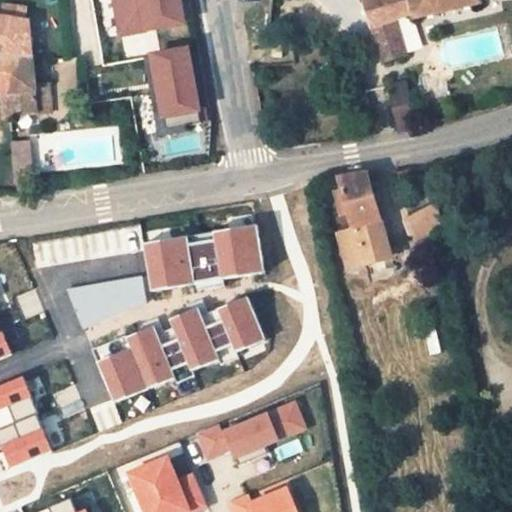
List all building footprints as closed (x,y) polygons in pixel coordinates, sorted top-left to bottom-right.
[(179,0),(114,0),(121,35),(156,29),(152,13),(181,8),(179,0)] [(375,44),(380,61),(384,62),(406,55),(394,19),(413,12),(415,19),(481,3),(480,0),(363,0),(371,26),(370,26),(375,44)] [(24,21),(25,11),(2,7),(0,18),(24,21)] [(181,8),(152,13),(156,29),(184,24),(181,8)] [(0,91),(5,93),(8,117),(50,114),(47,85),(34,85),(28,22),(0,18),(0,17),(0,91)] [(272,57),(282,57),(283,42),(272,42),(272,57)] [(188,51),(153,57),(166,131),(186,127),(201,124),(188,51)] [(166,131),(153,57),(145,58),(159,138),(187,132),(186,127),(166,131)] [(413,113),(407,85),(387,89),(394,116),(413,113)] [(413,113),(394,116),(398,132),(416,127),(413,113)] [(34,174),(32,142),(12,143),(14,175),(34,174)] [(388,248),(367,174),(340,178),(339,178),(342,190),(349,215),(353,229),(338,234),(347,269),(390,257),(390,256),(397,254),(395,246),(388,248)] [(27,182),(18,183),(20,193),(29,192),(27,182)] [(349,215),(342,190),(334,192),(342,216),(349,215)] [(442,225),(438,202),(406,219),(414,240),(442,225)] [(186,237),(144,244),(151,288),(263,271),(256,226),(214,232),(215,240),(187,244),(186,237)] [(169,318),(178,339),(161,346),(153,327),(126,338),(131,348),(97,362),(113,402),(173,377),(170,369),(187,362),(191,370),(219,359),(215,351),(231,344),(234,352),(263,340),(246,299),(218,310),(222,321),(206,327),(197,307),(169,318)] [(0,359),(11,355),(1,331),(0,331),(0,359)] [(22,378),(0,386),(0,428),(36,414),(22,378)] [(219,425),(197,434),(208,461),(234,451),(240,464),(267,454),(264,448),(308,430),(296,401),(222,431),(219,425)] [(0,428),(0,450),(7,468),(51,451),(36,414),(0,428)] [(192,511),(204,507),(191,475),(177,480),(168,457),(129,473),(144,511),(192,511)] [(233,511),(296,511),(286,486),(250,501),(248,495),(229,503),(233,511)] [(74,511),(70,499),(37,511),(86,511),(85,509),(78,511),(74,511)]
